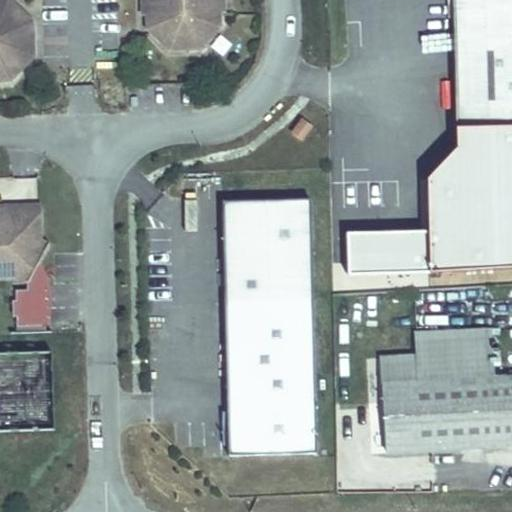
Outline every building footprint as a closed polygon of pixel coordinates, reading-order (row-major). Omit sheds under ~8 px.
[(15,0),(0,0),(0,79),(13,79),(37,53),(35,18),(15,0)] [(224,0),(148,0),(149,12),(149,27),(173,48),(204,46),(226,23),(224,7),(224,0)] [(511,0),(454,0),(460,122),(511,120),(511,0)] [(436,91),(435,113),(447,114),(448,91),(436,91)] [(315,321),(311,197),(222,202),(226,297),(235,455),(318,451),(315,321)] [(41,255),(50,238),(40,233),(39,198),(20,199),(21,209),(0,209),(0,269),(16,269),(16,273),(28,273),(29,272),(30,272),(32,274),(32,275),(32,276),(31,276),(30,277),(30,282),(18,283),(19,293),(15,293),(16,309),(19,309),(20,319),(45,318),(47,309),(48,302),(47,292),(44,283),(49,272),(42,268),(41,255)] [(0,209),(21,209),(20,199),(0,199),(0,209)] [(390,376),(393,443),(511,437),(511,347),(416,352),(418,375),(390,376)] [(0,428),(58,426),(54,349),(0,351),(0,428)] [(371,380),(332,382),(334,413),(347,412),(374,411),(371,380)]
